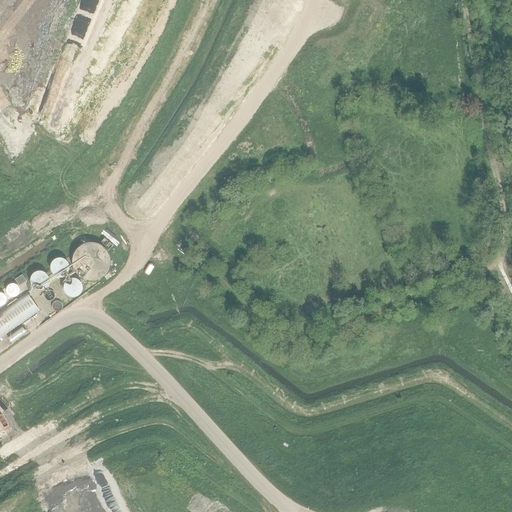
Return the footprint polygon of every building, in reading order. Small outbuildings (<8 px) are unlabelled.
[(23,41),(0,52),(0,58),(0,59),(26,46),(23,41)] [(109,265),(109,262),(109,258),(108,255),(106,252),(103,248),(100,246),(96,244),(92,243),(88,243),(85,244),(82,245),(79,247),(76,249),(74,252),(72,255),(71,259),(71,263),(71,266),(72,270),(75,274),(77,277),(80,279),(84,281),(88,282),(92,282),(95,281),(98,280),(102,277),(105,275),(106,273),(108,269),(109,265)] [(69,271),(70,267),(69,264),(68,262),(66,260),(63,258),(61,258),(59,258),(57,258),(55,259),(53,261),(51,264),(50,268),(51,271),(53,274),(55,275),(56,276),(58,277),(61,277),(64,276),(65,275),(67,274),(69,271)] [(49,284),(50,280),(49,276),(48,275),(47,273),(43,271),(42,271),(39,271),(37,271),(35,272),(33,274),(31,277),(31,280),(31,284),(33,287),(35,288),(37,289),(39,290),(41,290),(44,289),(46,288),(47,287),(49,284)] [(23,278),(22,276),(16,280),(20,285),(25,282),(23,278)] [(82,292),(82,288),(81,284),(81,283),(79,281),(76,279),(74,279),(71,279),(70,279),(68,280),(65,282),(64,285),(63,288),(64,292),(65,295),(67,296),(69,297),(71,298),(73,298),(77,297),(78,296),(80,295),(82,292)] [(55,296),(55,294),(54,292),(53,291),(51,291),(49,291),(47,291),(46,292),(45,294),(45,297),(45,299),(46,300),(48,301),(51,301),(53,301),(54,300),(55,298),(55,296)] [(27,293),(25,294),(0,311),(0,338),(39,311),(27,293)] [(1,303),(9,304),(11,294),(3,293),(1,303)]
